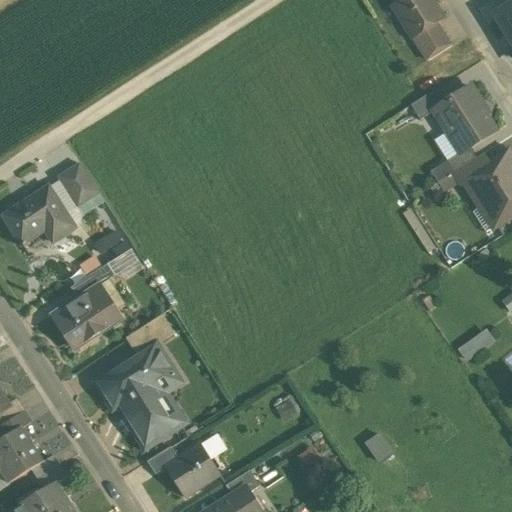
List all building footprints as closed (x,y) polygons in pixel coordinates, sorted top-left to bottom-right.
[(429,0),(405,0),(394,8),(413,39),(436,25),(442,20),(429,0)] [(511,7),(496,17),(511,41),(511,40),(511,7)] [(451,48),(436,25),(413,39),(428,62),(451,48)] [(440,88),(411,106),(420,121),(434,112),(434,111),(449,102),(440,88)] [(449,102),(434,111),(434,112),(461,154),(462,155),(469,150),(496,133),(486,119),(489,117),(470,88),(449,102)] [(469,150),(462,155),(461,154),(447,163),(454,174),(476,160),(469,150)] [(488,166),(464,182),(468,188),(480,207),(479,211),(482,215),(486,216),(490,214),(490,211),(495,212),(502,224),(511,217),(511,158),(509,153),(488,166)] [(454,174),(452,175),(460,187),(466,189),(468,188),(464,182),(488,166),(481,156),(476,160),(454,174)] [(454,174),(447,163),(435,170),(442,181),(452,175),(454,174)] [(100,195),(80,165),(58,179),(78,209),(100,195)] [(49,188),(4,217),(22,246),(49,228),(57,241),(75,229),(49,188)] [(80,268),(87,279),(102,270),(95,258),(80,268)] [(87,279),(72,289),(78,299),(95,288),(95,289),(114,277),(107,267),(102,270),(87,279)] [(78,299),(51,316),(72,348),(115,320),(117,312),(112,304),(103,302),(95,289),(95,288),(78,299)] [(163,316),(128,338),(140,356),(153,348),(154,350),(175,335),(163,316)] [(488,329),(459,346),(467,360),(496,342),(488,329)] [(140,356),(95,385),(105,400),(109,397),(145,452),(181,428),(157,391),(174,380),(154,350),(153,348),(140,356)] [(0,415),(11,408),(9,406),(0,392),(0,415)] [(9,406),(11,408),(0,415),(0,428),(25,413),(17,401),(9,406)] [(25,413),(0,428),(0,429),(6,439),(23,429),(23,430),(32,424),(25,413)] [(6,439),(0,443),(0,469),(10,486),(33,471),(45,463),(23,430),(23,429),(6,439)] [(179,461),(167,469),(186,499),(220,477),(201,447),(179,461)] [(171,449),(148,464),(156,476),(167,469),(179,461),(171,449)] [(54,457),(45,463),(33,471),(39,481),(61,467),(54,457)] [(39,481),(36,483),(43,493),(58,483),(59,484),(68,478),(61,467),(39,481)] [(249,473),(226,488),(232,497),(245,489),(249,495),(259,488),(249,473)] [(43,493),(12,511),(76,511),(59,484),(58,483),(43,493)] [(232,497),(208,511),(259,511),(249,495),(245,489),(232,497)]
